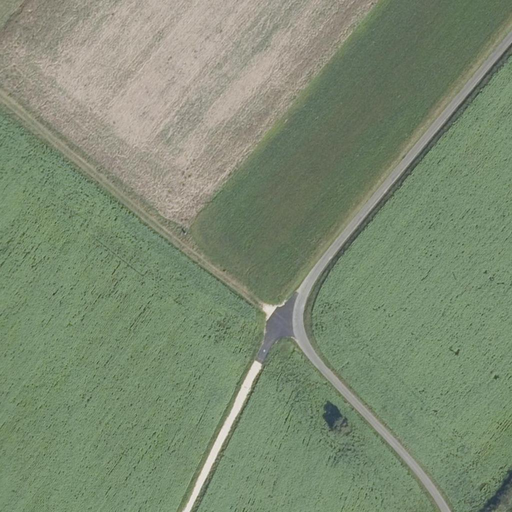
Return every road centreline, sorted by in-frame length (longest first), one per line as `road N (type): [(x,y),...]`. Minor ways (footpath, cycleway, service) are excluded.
road 1 (tertiary): [(446,511),(308,351),(297,316),(310,277),(511,36)]
road 2 (track): [(297,316),(269,310),(0,95)]
